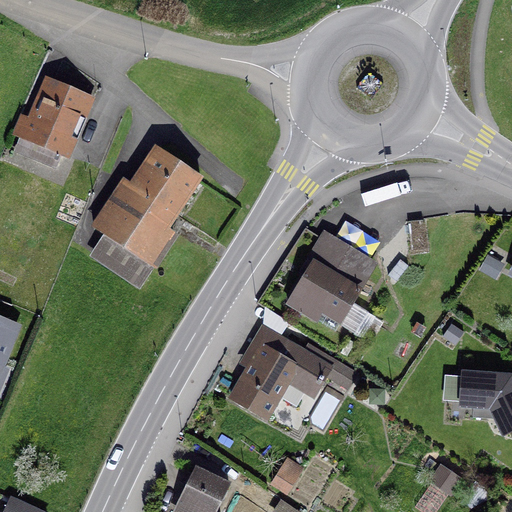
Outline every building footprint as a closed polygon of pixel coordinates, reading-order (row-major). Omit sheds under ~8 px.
[(55,167),(87,97),(84,95),(87,88),(59,76),(56,83),(52,82),(35,121),(24,117),(16,135),(39,146),(34,157),(55,167)] [(160,229),(195,176),(162,154),(127,206),(114,197),(94,227),(106,236),(94,254),(142,285),(174,238),(160,229)] [(423,220),(408,222),(411,251),(426,250),(423,220)] [(322,312),(340,322),(369,260),(329,235),(288,303),(317,321),(322,312)] [(0,363),(15,327),(0,321),(0,363)] [(289,380),(315,395),(327,374),(348,386),(355,375),(307,346),(304,352),(263,328),(255,343),(262,347),(231,398),(266,418),(289,380)] [(511,379),(511,377),(464,374),(462,404),(491,406),(504,433),(511,429),(511,379)] [(297,473),(284,465),(272,484),(284,493),(297,473)] [(459,478),(443,467),(432,481),(449,493),(459,478)] [(216,511),(229,485),(196,469),(193,476),(188,473),(184,482),(189,485),(180,503),(184,505),(180,511),(216,511)] [(38,511),(11,499),(5,511),(38,511)]
